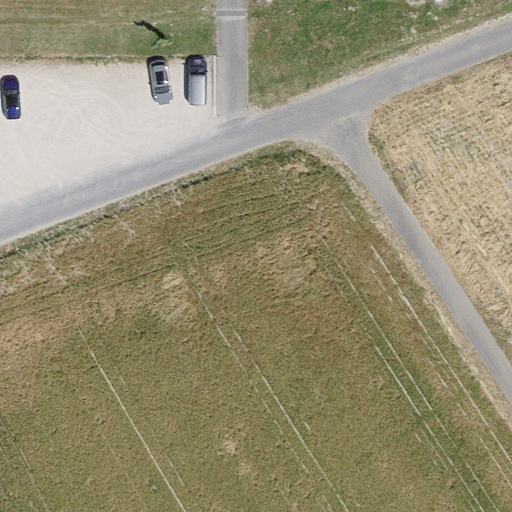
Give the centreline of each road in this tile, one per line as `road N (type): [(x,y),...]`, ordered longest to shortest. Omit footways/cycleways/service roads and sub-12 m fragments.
road 1 (track): [(0,231),(511,44)]
road 2 (track): [(342,110),(511,375)]
